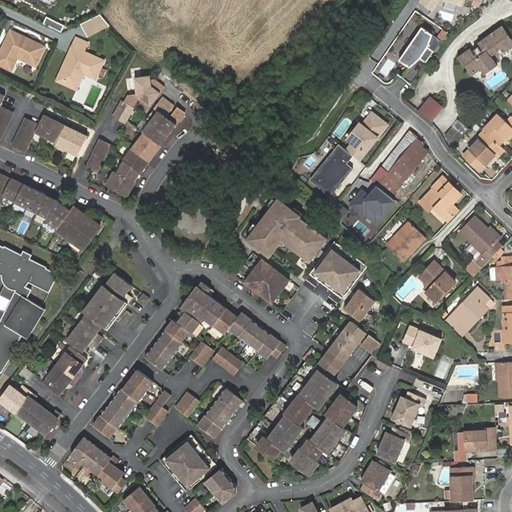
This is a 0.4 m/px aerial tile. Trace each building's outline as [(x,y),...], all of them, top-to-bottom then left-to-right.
[(418,0),(416,3),(431,14),(440,2),(461,8),(463,0),(418,0)] [(110,26),(101,14),(81,24),(88,37),(110,26)] [(61,31),(64,24),(47,16),(44,23),(61,31)] [(494,59),(511,45),(511,39),(502,26),(458,58),(471,75),(481,68),(486,73),(498,65),(494,59)] [(435,53),(426,47),(434,36),(423,28),(400,61),(411,69),(418,58),(427,64),(435,53)] [(21,56),(20,58),(36,66),(45,48),(12,31),(0,56),(0,64),(10,69),(17,56),(18,54),(21,56)] [(442,42),(434,36),(426,47),(435,53),(442,42)] [(83,74),(85,75),(96,80),(104,62),(84,53),(88,44),(77,39),(57,82),(74,90),(80,77),(81,78),(83,74)] [(78,91),(85,75),(83,74),(81,78),(80,77),(74,90),(78,91)] [(113,116),(126,123),(140,97),(151,105),(165,87),(155,79),(151,80),(150,76),(135,77),(136,93),(128,96),(124,102),(121,101),(113,116)] [(0,138),(1,139),(13,112),(0,106),(5,95),(0,92),(0,138)] [(117,167),(109,184),(127,194),(128,195),(141,171),(178,123),(185,113),(177,107),(169,118),(167,116),(175,105),(163,96),(155,107),(157,109),(147,122),(149,123),(126,153),(127,155),(120,169),(117,167)] [(430,98),(418,112),(430,122),(442,108),(430,98)] [(360,161),(388,125),(373,113),(353,138),(353,143),(347,151),(354,156),(360,161)] [(26,118),(13,145),(26,151),(35,132),(57,143),(56,145),(78,156),(88,136),(44,114),(39,125),(26,118)] [(499,114),(485,129),(486,131),(500,144),(507,136),(511,131),(511,115),(507,121),(499,114)] [(468,128),(460,121),(446,137),(454,145),(468,128)] [(485,129),(484,129),(468,146),(470,148),(486,131),(485,129)] [(486,131),(470,148),(464,155),(480,170),(486,163),(502,146),(500,144),(486,131)] [(100,139),(87,166),(99,172),(112,145),(100,139)] [(382,167),(404,184),(426,156),(404,139),(382,167)] [(354,168),(348,163),(354,156),(347,151),(340,145),(311,179),(331,196),(354,168)] [(502,146),(486,163),(488,165),(504,148),(502,146)] [(371,181),(378,186),(370,196),(363,191),(351,205),(364,215),(365,214),(377,223),(395,200),(393,198),(404,184),(382,167),(371,181)] [(4,197),(48,218),(57,200),(13,179),(13,180),(0,173),(0,205),(0,206),(4,197)] [(459,211),(452,204),(461,195),(442,177),(432,187),(434,188),(420,203),(429,211),(433,207),(449,221),(459,211)] [(278,198),(247,239),(270,257),(282,240),(311,262),(328,239),(300,217),(301,216),(278,198)] [(71,210),(57,200),(48,218),(46,221),(56,229),(56,230),(82,250),(100,227),(74,207),(71,210)] [(340,204),(339,206),(342,209),(336,216),(340,220),(348,210),(340,204)] [(342,209),(339,206),(332,213),(336,216),(342,209)] [(203,211),(181,217),(187,235),(209,228),(203,211)] [(499,250),(502,247),(496,242),(498,240),(487,229),(473,216),(459,231),(483,255),(476,263),(474,261),(465,270),(472,277),(491,258),(499,250)] [(387,246),(405,262),(426,237),(407,222),(387,246)] [(487,229),(498,240),(500,237),(489,227),(487,229)] [(335,241),(310,274),(343,299),(368,266),(335,241)] [(0,368),(6,371),(18,352),(17,351),(28,334),(33,337),(50,309),(47,308),(62,275),(51,269),(51,268),(34,259),(35,256),(27,251),(25,255),(6,245),(5,247),(0,244),(0,368)] [(502,253),(499,250),(491,258),(495,262),(502,253)] [(261,259),(244,282),(272,303),(290,280),(261,259)] [(454,281),(434,262),(419,277),(427,285),(423,289),(436,301),(454,281)] [(495,271),(495,278),(496,286),(503,285),(505,302),(511,301),(511,262),(508,262),(499,263),(500,271),(495,271)] [(127,293),(132,285),(115,272),(106,285),(104,284),(84,311),(85,312),(66,338),(83,351),(88,343),(94,348),(103,337),(97,332),(102,325),(108,330),(133,297),(127,293)] [(202,281),(145,356),(163,370),(184,342),(183,341),(190,331),(197,336),(205,325),(211,330),(214,326),(226,334),(230,329),(269,359),(273,354),(277,358),(287,346),(242,312),(238,317),(211,296),(214,291),(202,281)] [(376,301),(360,289),(345,309),(361,321),(376,301)] [(451,316),(458,323),(468,332),(480,319),(478,316),(486,307),(483,305),(489,300),(482,293),(478,289),(451,316)] [(144,294),(143,293),(138,301),(144,305),(150,298),(144,294)] [(504,345),(511,344),(511,308),(502,309),(503,318),(508,318),(509,334),(504,335),(504,345)] [(351,320),(315,367),(331,380),(367,333),(351,320)] [(411,324),(403,341),(414,346),(413,348),(434,357),(442,338),(411,324)] [(370,335),(361,346),(373,354),(381,344),(370,335)] [(203,341),(191,357),(203,366),(215,350),(203,341)] [(87,357),(70,345),(42,382),(59,394),(68,381),(73,385),(82,373),(77,370),(87,357)] [(223,346),(214,358),(235,375),(244,363),(223,346)] [(306,361),(248,438),(273,458),(281,448),(285,452),(304,427),(300,424),(315,406),(318,408),(337,384),(331,380),(315,367),(306,361)] [(511,363),(498,364),(500,399),(511,398),(511,363)] [(123,388),(122,387),(93,425),(110,438),(118,428),(154,381),(138,369),(123,388)] [(401,370),(398,378),(412,382),(415,374),(401,370)] [(11,383),(0,398),(0,400),(15,413),(17,411),(46,435),(62,415),(56,410),(52,414),(35,400),(38,396),(23,384),(19,390),(11,383)] [(227,387),(198,425),(215,438),(223,428),(223,429),(245,401),(227,387)] [(176,398),(165,390),(145,417),(157,426),(168,411),(167,410),(176,398)] [(427,399),(409,391),(405,398),(402,396),(393,418),(411,426),(421,404),(424,406),(427,399)] [(200,401),(189,392),(176,408),(188,417),(200,401)] [(308,439),(291,461),(309,475),(318,462),(316,461),(323,452),(327,455),(345,431),(341,428),(357,407),(341,395),(326,415),(328,417),(310,440),(308,439)] [(446,406),(440,406),(437,414),(446,413),(446,406)] [(314,414),(308,423),(317,428),(322,419),(314,414)] [(412,434),(394,426),(390,433),(387,432),(378,453),(396,461),(405,440),(409,441),(412,434)] [(496,446),(496,428),(484,428),(484,431),(463,432),(464,450),(476,450),(476,446),(496,446)] [(193,436),(162,462),(180,483),(183,481),(191,491),(219,468),(193,436)] [(84,437),(71,455),(98,475),(97,477),(118,493),(127,481),(121,477),(125,473),(115,465),(119,460),(113,455),(111,457),(84,437)] [(391,470),(374,460),(362,480),(365,482),(361,488),(378,498),(382,492),(385,494),(396,476),(390,472),(391,470)] [(451,497),(451,500),(469,499),(469,490),(472,490),(472,482),(475,482),(474,465),(450,466),(451,489),(451,497)] [(206,484),(223,504),(237,493),(237,486),(224,470),(206,484)] [(124,500),(133,511),(168,511),(165,511),(159,511),(155,507),(156,506),(140,486),(124,500)] [(352,497),(331,508),(333,511),(368,511),(360,497),(353,500),(352,497)] [(197,498),(184,508),(187,511),(202,511),(206,509),(197,498)] [(318,511),(313,502),(301,509),(303,511),(318,511)]
